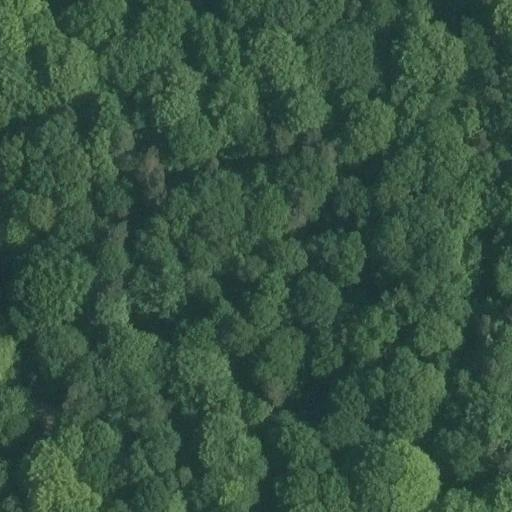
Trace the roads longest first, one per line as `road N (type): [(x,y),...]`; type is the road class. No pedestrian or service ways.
road 1 (track): [(413,511),(479,285),(484,250),(469,179),(409,98),(355,65),(190,42),(117,18),(95,0)]
road 2 (track): [(0,449),(35,392),(66,304),(35,135),(0,42)]
road 3 (track): [(35,392),(75,511)]
